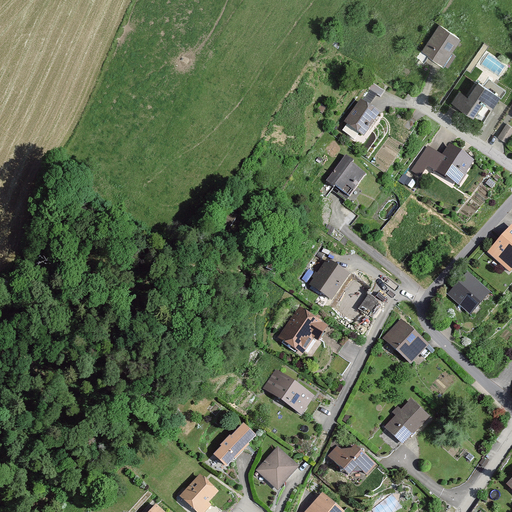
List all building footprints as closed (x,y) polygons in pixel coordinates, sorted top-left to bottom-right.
[(462,37),(441,25),(428,47),(448,59),(462,37)] [(481,80),(463,107),(478,117),(487,103),(494,108),(503,95),(481,80)] [(370,103),(375,91),(382,94),(386,87),(374,82),(365,100),(370,103)] [(384,115),(362,100),(345,124),(367,139),(384,115)] [(507,141),(511,135),(511,124),(510,123),(499,134),(507,141)] [(428,147),(413,171),(427,178),(432,170),(462,187),(477,161),(451,146),(444,156),(428,147)] [(370,173),(348,157),(331,180),(353,196),(370,173)] [(511,227),(490,254),(511,272),(511,227)] [(329,259),(311,283),(334,301),(352,277),(329,259)] [(471,272),(451,295),(475,316),(495,292),(471,272)] [(301,308),(279,338),(303,355),(315,339),(322,344),(332,330),(301,308)] [(402,320),(384,340),(415,367),(433,347),(402,320)] [(276,368),(264,385),(305,414),(317,397),(276,368)] [(414,400),(387,428),(408,447),(435,420),(414,400)] [(246,423),(215,455),(229,469),(260,437),(246,423)] [(338,445),(329,455),(363,485),(380,466),(357,446),(349,455),(338,445)] [(279,447),(259,472),(282,491),(303,467),(279,447)] [(201,476),(181,499),(195,511),(203,511),(221,492),(201,476)] [(345,511),(325,493),(307,511),(345,511)]
